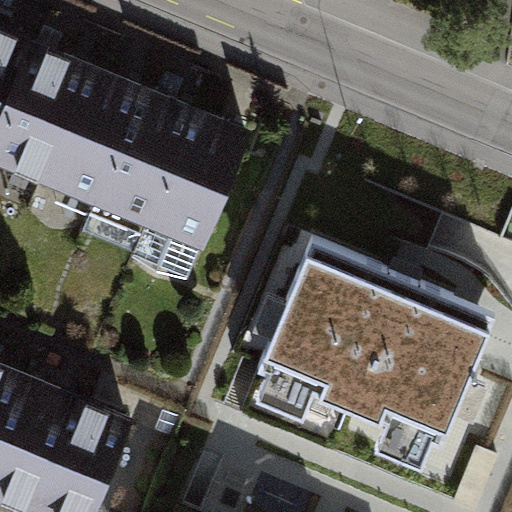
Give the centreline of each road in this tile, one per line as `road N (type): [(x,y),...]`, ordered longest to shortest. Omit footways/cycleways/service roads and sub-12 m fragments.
road 1 (tertiary): [(511,123),(224,0)]
road 2 (unknown): [(511,508),(245,401)]
